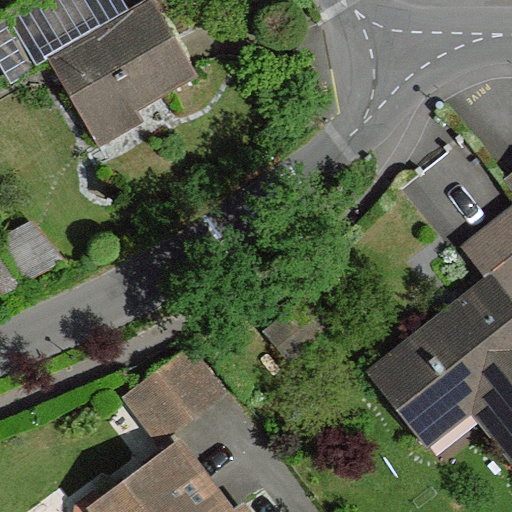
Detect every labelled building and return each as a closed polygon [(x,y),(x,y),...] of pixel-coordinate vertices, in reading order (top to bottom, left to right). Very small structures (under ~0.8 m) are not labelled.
[(51,59),(53,63),(105,32),(86,0),(39,0),(9,17),(38,67),(51,59)] [(155,3),(105,32),(53,63),(94,135),(197,74),(155,3)] [(511,217),(471,250),(496,280),(511,299),(511,217)] [(31,225),(7,238),(29,280),(62,262),(31,225)] [(0,293),(17,286),(0,252),(0,293)] [(511,299),(496,280),(377,374),(421,433),(470,397),(511,455),(511,299)] [(335,327),(308,296),(266,333),(293,364),(335,327)] [(225,395),(191,350),(148,381),(183,429),(225,395)] [(183,429),(148,381),(124,399),(160,446),(183,429)] [(216,511),(170,451),(108,500),(117,511),(216,511)] [(117,511),(108,500),(100,489),(79,505),(78,511),(117,511)]
